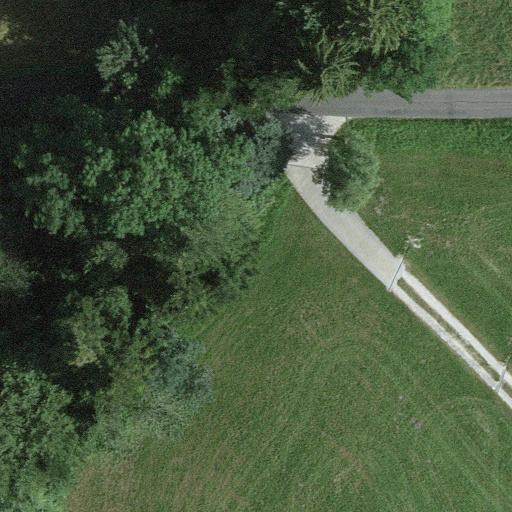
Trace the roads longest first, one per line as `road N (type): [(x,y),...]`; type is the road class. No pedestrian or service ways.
road 1 (residential): [(0,96),(511,103)]
road 2 (track): [(303,101),(304,165),(324,204),(511,403)]
